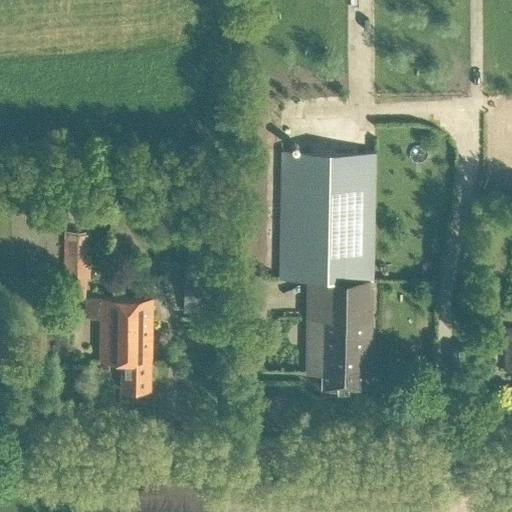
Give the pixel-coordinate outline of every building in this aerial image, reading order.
[(374,148),(281,146),(278,275),(307,275),(305,367),(321,367),(321,384),(361,385),(362,362),(369,362),(371,282),(374,148)] [(64,214),(90,214),(90,197),(64,197),(64,214)] [(91,230),(65,229),(63,276),(68,277),(67,296),(85,296),(85,276),(90,276),(91,230)] [(215,249),(186,248),(184,309),(219,310),(221,254),(215,254),(215,249)] [(258,285),(259,262),(245,262),(245,285),(258,285)] [(152,298),(101,297),(100,359),(121,360),(120,387),(150,388),(152,298)] [(462,347),(451,347),(451,366),(462,366),(462,347)]
